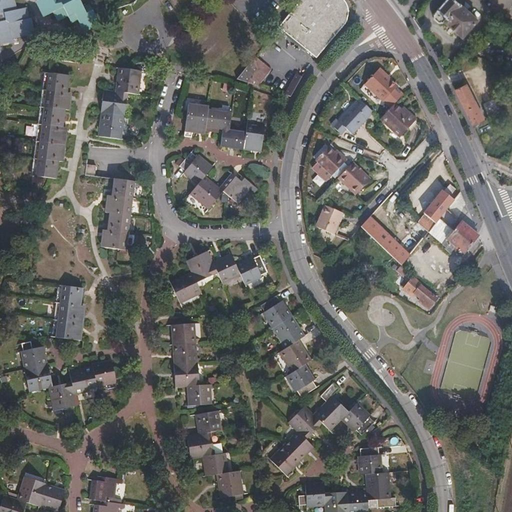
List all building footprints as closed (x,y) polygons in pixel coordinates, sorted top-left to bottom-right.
[(0,0),(0,43),(12,41),(11,36),(32,32),(30,17),(26,17),(24,7),(12,9),(9,0),(0,0)] [(44,12),(38,0),(34,0),(41,14),(44,12)] [(81,3),(78,0),(38,0),(44,12),(51,9),(56,18),(66,13),(72,10),(76,18),(81,29),(98,20),(88,0),(81,3)] [(346,21),(348,14),(349,7),(347,1),(346,0),(299,0),(278,26),(284,31),(288,25),(307,40),(302,46),(315,58),(346,21)] [(443,21),(461,36),(476,18),(454,0),(443,0),(432,14),(433,19),(438,23),(442,23),(443,21)] [(463,0),(481,12),(485,6),(476,0),(463,0)] [(76,18),(72,10),(66,13),(70,20),(76,18)] [(307,40),(288,25),(284,31),(302,46),(307,40)] [(278,68),(259,52),(240,77),(265,85),(278,68)] [(104,86),(97,135),(121,138),(128,90),(138,91),(141,68),(117,65),(114,87),(104,86)] [(369,82),(383,67),(380,65),(367,79),(369,82)] [(291,94),(299,78),(303,72),(297,68),(284,91),(291,94)] [(33,174),(54,176),(56,160),(62,160),(66,125),(62,124),(63,108),(68,109),(71,90),(66,89),(68,72),(48,69),(33,174)] [(403,94),(396,87),(397,86),(385,76),(386,74),(382,70),(367,87),(390,107),(394,103),(403,94)] [(477,105),(465,83),(454,89),(468,116),(471,123),(483,117),(478,107),(476,107),(476,105),(477,105)] [(352,135),(372,112),(358,99),(337,122),(332,127),(341,135),(346,129),(352,135)] [(219,127),(228,128),(229,112),(206,109),(206,105),(185,103),(182,134),(189,134),(189,130),(203,132),(204,125),(219,127)] [(414,121),(401,109),(394,103),(390,107),(380,119),(400,137),(414,121)] [(417,118),(404,106),(401,109),(414,121),(417,118)] [(336,120),(343,112),(340,110),(334,117),(336,120)] [(228,128),(219,127),(217,145),(259,150),(261,133),(263,120),(254,119),(254,122),(250,122),(244,122),(243,129),(228,128)] [(341,163),(331,154),(325,148),(312,163),(314,165),(328,177),(341,163)] [(194,183),(202,174),(209,166),(195,155),(193,153),(189,149),(176,163),(182,168),(180,170),(194,183)] [(344,160),(334,151),(331,154),(341,163),(344,160)] [(85,161),(84,173),(94,174),(96,162),(85,161)] [(343,162),(334,171),(338,175),(347,165),(343,162)] [(352,196),(367,180),(350,164),(335,180),(352,196)] [(323,183),(328,177),(314,165),(309,171),(323,183)] [(217,187),(221,190),(236,203),(250,187),(253,190),(257,186),(244,175),(241,179),(231,171),(217,187)] [(202,174),(194,183),(187,192),(206,208),(221,190),(217,187),(202,174)] [(101,227),(98,245),(123,249),(133,178),(113,176),(110,193),(106,192),(103,210),(107,211),(105,228),(101,227)] [(435,222),(459,193),(447,183),(423,213),(426,215),(435,222)] [(333,210),(334,209),(321,204),(312,228),(322,232),(333,210)] [(333,235),(342,214),(333,210),(325,231),(333,235)] [(435,222),(426,215),(421,220),(431,227),(435,222)] [(404,250),(369,217),(361,226),(400,263),(401,264),(428,232),(418,224),(414,230),(417,233),(404,250)] [(431,227),(421,220),(418,224),(428,232),(431,227)] [(463,253),(478,235),(460,221),(442,244),(444,246),(443,248),(450,253),(455,247),(463,253)] [(189,272),(194,285),(217,275),(211,262),(206,251),(184,260),(189,272)] [(211,262),(217,275),(221,285),(238,278),(232,264),(228,254),(211,262)] [(232,264),(238,278),(242,287),(260,279),(258,275),(265,272),(258,256),(251,259),(250,256),(232,264)] [(400,273),(405,268),(401,264),(400,263),(395,269),(400,273)] [(413,274),(405,268),(400,273),(408,279),(413,274)] [(194,285),(189,272),(167,282),(177,305),(199,295),(194,285)] [(435,298),(420,285),(422,283),(413,274),(408,279),(402,286),(410,293),(412,290),(419,296),(417,299),(426,308),(435,298)] [(60,283),(53,335),(79,339),(83,304),(79,303),(81,285),(60,283)] [(295,390),(298,397),(314,388),(310,380),(312,379),(303,363),(309,359),(298,339),(302,335),(281,298),(278,300),(274,294),(257,305),(261,310),(260,311),(281,347),(275,351),(287,371),(282,375),(292,392),(295,390)] [(184,386),(185,404),(208,403),(207,384),(198,384),(197,361),(195,361),(193,322),(170,323),(172,362),(171,363),(172,386),(184,386)] [(117,383),(113,360),(94,363),(94,367),(71,370),(72,383),(53,386),(47,345),(34,347),(33,340),(22,341),(23,348),(21,349),(29,390),(50,387),(52,397),(54,409),(76,406),(76,404),(75,392),(99,388),(98,385),(117,383)] [(267,458),(283,475),(311,446),(303,438),(319,421),(327,430),(339,419),(351,431),(355,430),(359,435),(372,421),(368,417),(368,414),(355,401),(345,410),(330,396),(338,389),(332,382),(317,396),(323,402),(311,413),(302,404),(285,421),(294,430),(267,458)] [(215,496),(238,494),(236,471),(223,472),(221,453),(209,454),(207,433),(218,431),(216,412),(194,413),(196,433),(184,434),(185,457),(199,456),(201,475),(213,474),(215,496)] [(320,505),(320,511),(364,511),(365,501),(373,500),(373,509),(393,507),(393,498),(390,498),(387,473),(379,473),(377,454),(374,455),(374,448),(356,449),(357,457),(354,457),(356,476),(361,476),(362,491),(319,494),(318,482),(300,483),(301,495),(295,495),(296,506),(320,505)] [(22,511),(26,501),(39,504),(39,503),(47,484),(48,483),(24,475),(17,496),(3,492),(0,503),(0,511),(22,511)] [(117,511),(118,509),(122,509),(123,503),(113,502),(115,484),(121,485),(121,479),(105,477),(105,481),(91,479),(89,498),(106,501),(106,506),(93,504),(92,511),(117,511)] [(57,508),(64,490),(47,484),(39,503),(57,508)]
